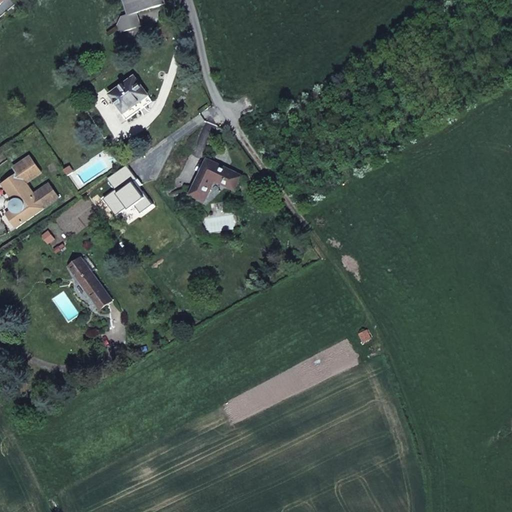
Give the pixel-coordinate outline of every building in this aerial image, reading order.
[(135,3),(132,3),(130,0),(123,0),(128,15),(135,13),(138,12),(135,3)] [(130,0),(132,3),(135,3),(138,12),(138,13),(164,5),(162,0),(130,0)] [(139,27),(135,13),(128,15),(122,17),(118,26),(120,33),(139,27)] [(356,80),(351,71),(344,76),(349,85),(356,80)] [(153,102),(136,77),(112,95),(125,113),(123,114),(127,120),(153,102)] [(37,193),(29,183),(42,173),(31,157),(15,168),(19,173),(3,184),(15,201),(13,202),(13,204),(12,206),(12,208),(13,210),(2,218),(6,224),(12,221),(17,228),(45,209),(45,208),(60,198),(50,184),(37,193)] [(243,176),(208,160),(192,194),(206,201),(216,180),(236,190),(243,176)] [(113,301),(82,259),(71,268),(102,310),(113,301)] [(361,334),(365,342),(372,339),(368,331),(361,334)]
